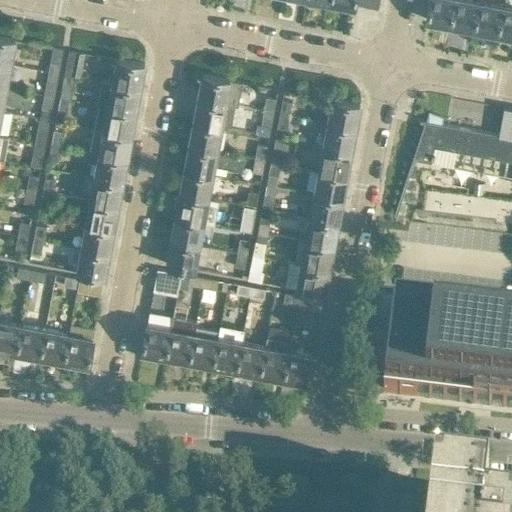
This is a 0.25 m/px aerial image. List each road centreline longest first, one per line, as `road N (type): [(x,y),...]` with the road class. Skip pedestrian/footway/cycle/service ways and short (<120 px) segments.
road 1 (residential): [(107,417),(178,27)]
road 2 (residential): [(321,434),(392,64)]
road 3 (residential): [(392,64),(178,27)]
road 4 (unclassified): [(107,417),(321,434)]
road 5 (unclassified): [(321,434),(511,450)]
road 6 (residential): [(178,27),(20,0)]
road 7 (residential): [(511,86),(392,64)]
